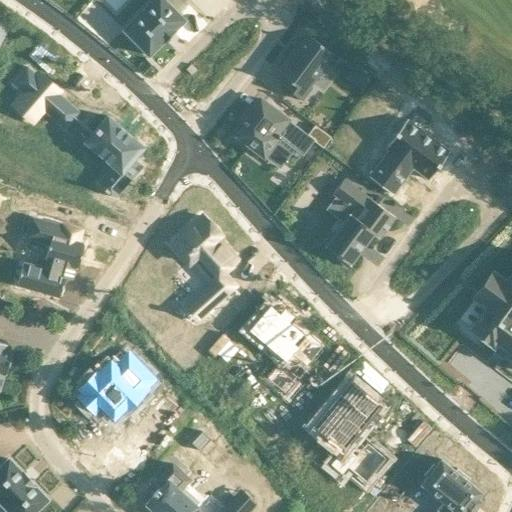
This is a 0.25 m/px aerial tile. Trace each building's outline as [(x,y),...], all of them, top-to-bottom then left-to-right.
[(152,0),(123,29),(148,55),(162,41),(164,43),(176,31),(174,29),(184,20),(177,13),(185,5),(180,0),(152,0)] [(296,46),(276,71),(286,79),(282,85),(302,100),(311,87),(310,86),(334,54),(307,34),(297,47),(296,46)] [(27,66),(12,83),(24,93),(22,95),(40,111),(42,109),(43,108),(59,90),(40,74),(38,76),(27,66)] [(244,124),(233,139),(247,149),(249,146),(267,159),(281,139),(302,155),(314,139),(260,98),(250,111),(248,109),(240,119),(243,121),(242,122),(244,124)] [(92,133),(85,141),(113,165),(98,183),(104,188),(103,188),(108,193),(109,192),(115,197),(142,165),(134,158),(144,147),(107,115),(93,132),(92,133)] [(387,151),(367,178),(390,196),(411,169),(427,181),(448,153),(405,121),(384,149),(387,151)] [(327,242),(324,246),(338,256),(337,259),(347,266),(349,264),(350,265),(374,233),(380,237),(395,217),(343,179),(332,193),(343,201),(342,203),(345,205),(346,204),(352,208),(334,232),(332,230),(324,241),(327,242)] [(23,262),(17,284),(59,296),(65,277),(72,279),(75,267),(77,268),(84,243),(78,241),(82,230),(63,224),(62,225),(31,216),(25,237),(49,244),(45,259),(46,259),(44,268),(23,262)] [(203,216),(171,244),(188,262),(191,260),(212,283),(198,295),(209,308),(210,309),(232,289),(219,275),(236,259),(223,244),(221,246),(215,239),(219,234),(203,216)] [(487,305),(470,328),(492,345),(496,341),(503,346),(511,352),(508,356),(511,359),(511,272),(506,281),(502,278),(483,303),(487,305)] [(269,304),(248,329),(270,348),(267,352),(279,362),(277,365),(276,365),(266,377),(286,395),(297,382),(294,380),(296,377),(299,379),(309,367),(307,364),(312,358),(314,361),(323,350),(321,348),(323,345),(308,332),(306,335),(292,323),(297,318),(280,303),(276,309),(269,304)] [(418,314),(394,340),(412,356),(436,331),(418,314)] [(0,389),(4,374),(6,374),(12,351),(5,349),(6,343),(0,341),(0,389)] [(82,391),(77,396),(93,413),(100,406),(113,419),(126,406),(128,409),(148,389),(146,387),(154,379),(128,352),(114,365),(110,361),(97,373),(95,371),(78,387),(82,391)] [(350,380),(312,426),(341,450),(329,464),(341,474),(347,467),(366,482),(386,458),(366,442),(364,445),(354,437),(380,405),(365,393),(369,389),(355,378),(352,381),(350,380)] [(0,501),(9,511),(7,511),(32,511),(46,499),(34,486),(35,485),(21,470),(20,471),(8,458),(0,465),(0,501)] [(464,511),(466,511),(471,511),(481,501),(477,497),(482,492),(467,480),(469,478),(457,468),(455,470),(441,458),(435,465),(433,463),(423,475),(425,477),(420,483),(443,502),(434,511),(464,511)] [(153,495),(145,504),(154,511),(153,511),(154,511),(155,511),(235,511),(228,505),(221,511),(220,511),(198,511),(196,510),(195,508),(197,506),(196,504),(198,502),(182,487),(189,479),(172,463),(156,481),(162,486),(158,489),(157,489),(152,494),(153,495)]
